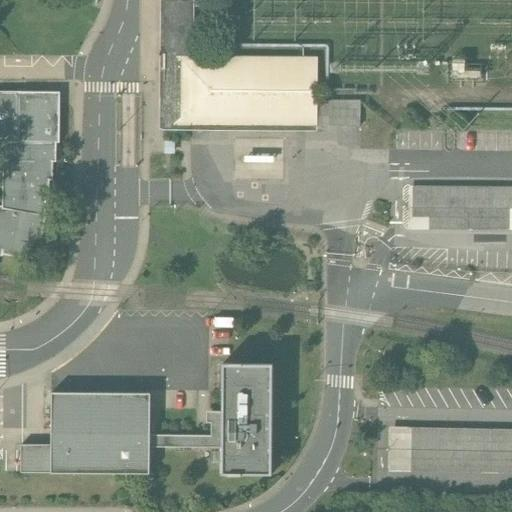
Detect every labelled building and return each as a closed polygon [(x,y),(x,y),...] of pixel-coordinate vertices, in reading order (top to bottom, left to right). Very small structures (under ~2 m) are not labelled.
[(0,0),(0,143),(3,144),(3,210),(0,209),(0,254),(39,262),(46,218),(45,200),(49,200),(49,182),(53,182),(53,164),(56,164),(56,145),(68,145),(72,141),(71,109),(59,106),(48,105),(48,94),(17,94),(17,96),(0,95),(0,0)] [(316,60),(191,58),(191,0),(163,0),(163,106),(151,109),(151,122),(163,126),(360,128),(360,103),(316,103),(316,60)] [(240,171),(267,172),(268,145),(241,144),(240,171)] [(511,185),(407,185),(406,230),(511,230),(511,185)] [(228,366),(222,366),(222,414),(221,450),(221,477),(228,477),(228,478),(241,478),(241,477),(272,477),(272,367),(242,366),(242,365),(228,365),(228,366)] [(150,396),(51,395),(51,447),(22,447),(21,475),(150,475),(150,449),(150,437),(150,396)] [(150,449),(221,450),(222,414),(211,414),(211,438),(150,437),(150,449)] [(511,433),(397,431),(396,474),(511,477),(511,433)]
